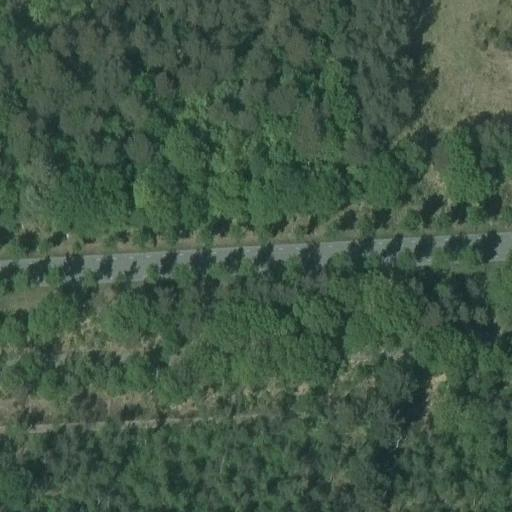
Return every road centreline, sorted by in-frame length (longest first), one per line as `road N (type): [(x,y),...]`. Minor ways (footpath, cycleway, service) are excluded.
road 1 (primary): [(0,275),(511,246)]
road 2 (unknown): [(0,432),(511,406)]
